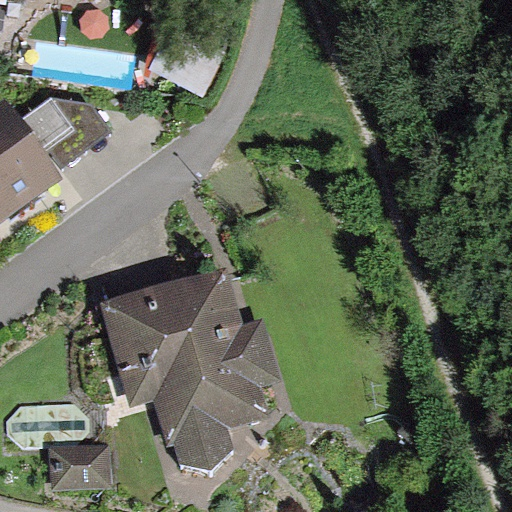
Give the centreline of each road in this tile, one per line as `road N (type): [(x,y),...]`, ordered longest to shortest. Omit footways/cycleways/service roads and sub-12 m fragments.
road 1 (track): [(301,0),(374,156),(502,511)]
road 2 (residential): [(0,294),(206,141),(252,67),(272,0)]
